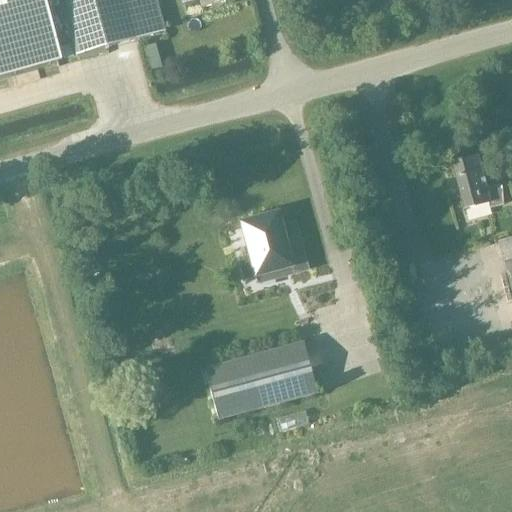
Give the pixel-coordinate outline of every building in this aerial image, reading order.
[(0,0),(0,84),(64,65),(59,46),(74,42),(61,0),(0,0)] [(61,0),(74,42),(79,61),(161,37),(150,0),(61,0)] [(488,209),(501,206),(500,186),(483,188),(476,157),(450,164),(462,210),(487,204),(488,209)] [(251,258),(240,261),(245,279),(256,276),(288,268),(290,275),(306,271),(293,226),(279,229),(276,217),(267,219),(251,223),(251,224),(242,226),(251,258)] [(511,301),(511,238),(496,243),(511,301)] [(404,281),(414,279),(411,265),(401,268),(404,281)] [(301,293),(288,297),(301,341),(314,337),(301,293)] [(303,344),(203,371),(217,421),(317,394),(303,344)] [(310,511),(284,495),(272,511),(511,511),(511,415),(490,401),(416,511),(310,511)]
